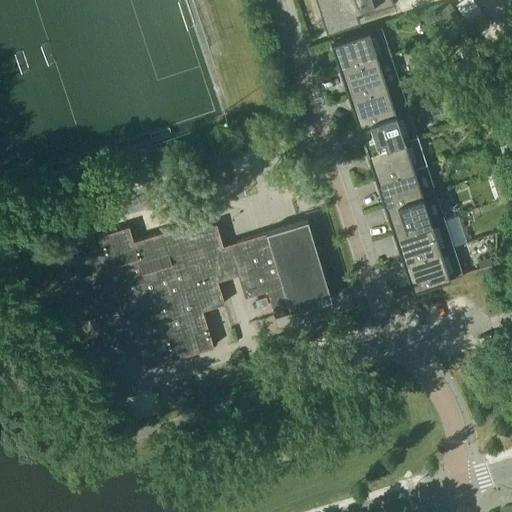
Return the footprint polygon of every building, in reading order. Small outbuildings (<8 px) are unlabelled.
[(316,0),(327,30),(359,20),(355,10),(364,7),(366,13),(394,4),(392,0),(316,0)] [(473,0),(461,0),(456,4),(475,30),(488,21),(473,0)] [(446,5),(434,15),(442,26),(454,16),(446,5)] [(334,55),(339,70),(377,57),(390,53),(381,26),(368,30),(331,43),(330,43),(328,43),(332,55),(334,55)] [(481,54),(486,69),(500,64),(496,50),(481,54)] [(390,53),(377,57),(339,70),(337,70),(341,83),(343,82),(348,97),(386,84),(399,80),(390,53)] [(510,88),(511,86),(511,71),(503,79),(510,88)] [(386,84),(348,97),(346,98),(350,110),(352,109),(357,124),(395,112),(394,108),(406,103),(399,80),(386,84)] [(361,137),(366,152),(404,139),(417,135),(408,108),(395,112),(357,124),(355,125),(359,137),(361,137)] [(511,125),(499,129),(502,139),(511,136),(511,125)] [(370,164),(375,179),(413,167),(426,162),(417,135),(404,139),(366,152),(364,152),(368,165),(370,164)] [(379,191),(384,206),(422,194),(435,190),(426,162),(413,167),(375,179),(373,180),(377,192),(379,191)] [(499,200),(506,198),(511,195),(511,187),(510,180),(507,170),(492,174),(499,200)] [(388,219),(393,234),(431,221),(444,217),(435,190),(422,194),(384,206),(382,207),(386,220),(388,219)] [(397,246),(402,261),(440,249),(453,244),(444,217),(431,221),(393,234),(391,235),(395,247),(397,246)] [(201,309),(223,302),(216,280),(237,273),(244,296),(266,289),(273,315),(330,298),(306,219),(222,244),(216,223),(179,234),(177,226),(133,240),(128,225),(97,234),(102,249),(72,258),(99,348),(136,337),(145,366),(212,346),(201,309)] [(467,272),(495,263),(494,262),(462,273),(453,244),(440,249),(402,261),(400,262),(404,274),(406,273),(411,289),(392,296),(392,297),(415,289),(462,274),(467,272)] [(491,262),(489,256),(478,260),(480,266),(491,262)]
